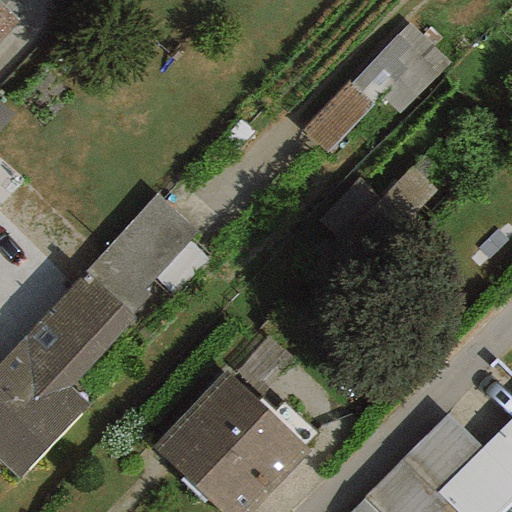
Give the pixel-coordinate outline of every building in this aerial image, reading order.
[(0,38),(16,21),(0,6),(0,38)] [(383,97),(402,114),(453,58),(408,18),(305,131),(331,154),(383,97)] [(83,272),(130,316),(149,294),(144,290),(195,233),(155,195),(83,272)] [(0,464),(17,480),(87,405),(69,388),(134,319),(130,316),(83,272),(0,360),(0,464)] [(152,450),(218,511),(248,511),(310,452),(223,372),(152,450)] [(511,511),(511,415),(481,448),(446,414),(347,511),(511,511)]
